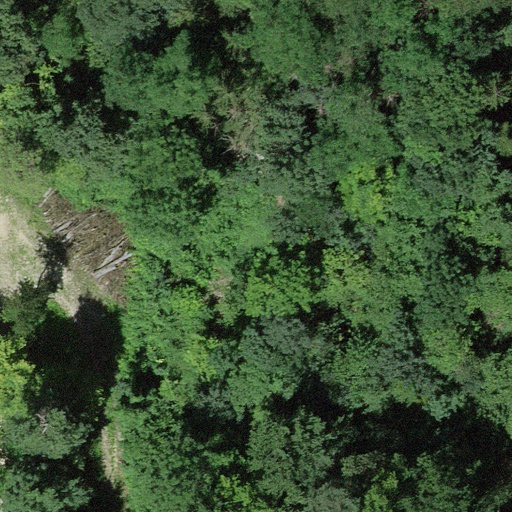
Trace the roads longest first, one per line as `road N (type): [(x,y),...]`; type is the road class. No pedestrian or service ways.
road 1 (track): [(5,240),(81,259),(111,352),(121,511)]
road 2 (track): [(0,196),(0,511)]
